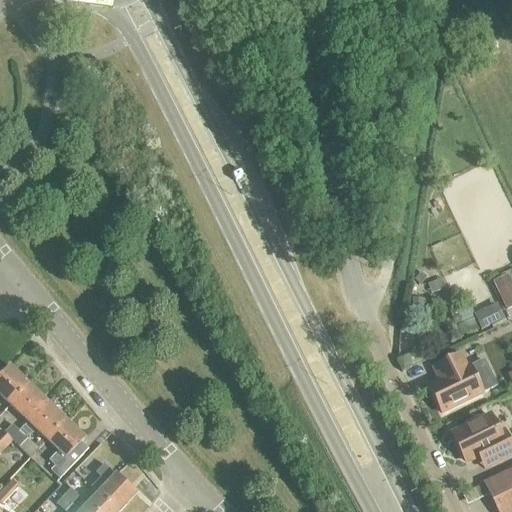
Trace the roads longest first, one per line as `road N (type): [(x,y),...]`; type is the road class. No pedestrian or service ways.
road 1 (secondary): [(100,4),(131,39),(346,466),(378,511)]
road 2 (secondary): [(399,511),(378,455),(149,0)]
road 3 (unclassified): [(359,308),(311,89),(282,0)]
road 4 (tertiary): [(187,483),(21,286)]
road 5 (residential): [(456,511),(359,308)]
